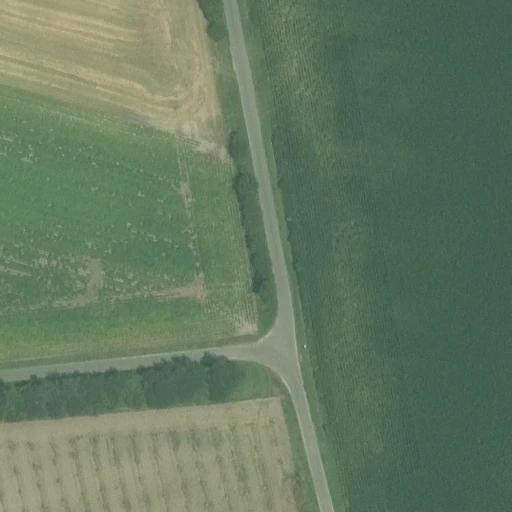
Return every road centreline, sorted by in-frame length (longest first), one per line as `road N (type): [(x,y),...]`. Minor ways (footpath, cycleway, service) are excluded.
road 1 (unclassified): [(292,355),(231,0)]
road 2 (unclassified): [(0,382),(292,355)]
road 3 (unclassified): [(331,511),(292,355)]
